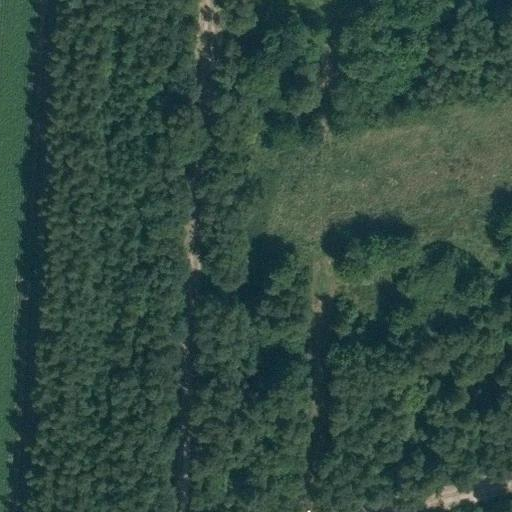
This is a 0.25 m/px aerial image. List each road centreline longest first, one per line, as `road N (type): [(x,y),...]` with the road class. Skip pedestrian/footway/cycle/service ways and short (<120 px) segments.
road 1 (track): [(184,511),(212,0)]
road 2 (track): [(331,511),(511,469)]
